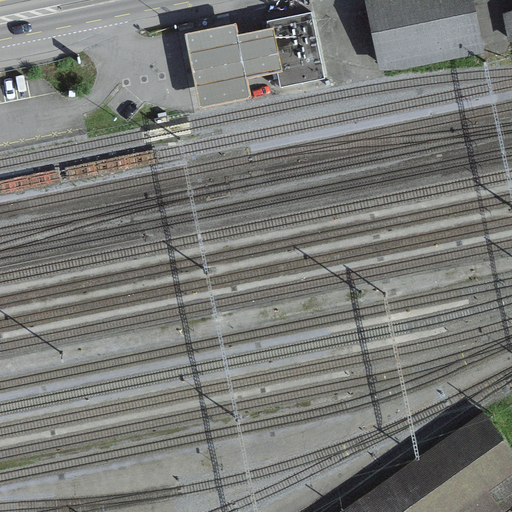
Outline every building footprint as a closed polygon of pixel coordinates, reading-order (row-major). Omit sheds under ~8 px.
[(466,0),(368,0),(383,68),(477,49),(466,0)] [(511,10),(502,14),(507,41),(511,40),(511,10)] [(275,68),(276,68),(277,70),(280,86),(325,77),(312,11),(267,20),(267,21),(265,22),(267,28),(268,33),(275,68)] [(235,23),(186,33),(200,105),(249,95),(246,76),(277,70),(276,68),(275,68),(268,33),(267,28),(237,34),(235,23)] [(511,453),(485,415),(346,511),(490,511),(497,507),(483,487),(511,466),(511,453)]
